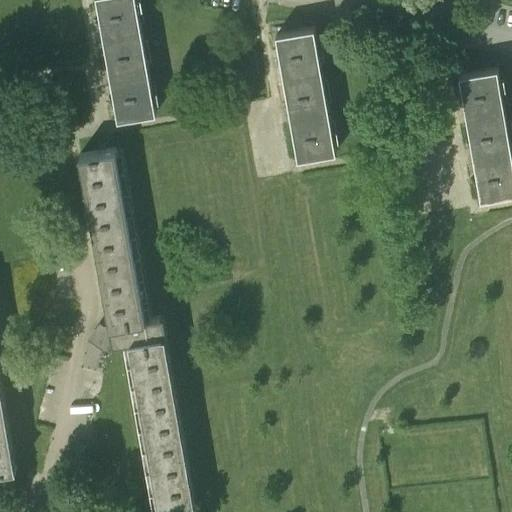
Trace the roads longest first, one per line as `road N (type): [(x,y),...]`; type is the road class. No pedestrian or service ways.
road 1 (residential): [(56,511),(49,487),(88,297),(76,230)]
road 2 (residential): [(511,38),(452,25),(426,7),(395,0)]
